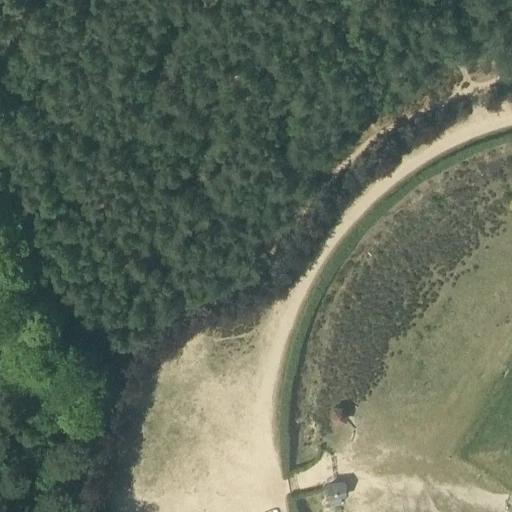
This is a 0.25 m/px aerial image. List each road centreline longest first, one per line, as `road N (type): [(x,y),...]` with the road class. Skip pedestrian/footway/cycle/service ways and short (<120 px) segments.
road 1 (track): [(511,117),(450,137),(375,185),(325,241),(287,304),(271,355),(263,417),(273,489)]
road 2 (track): [(102,358),(273,489)]
road 3 (track): [(0,249),(102,358)]
